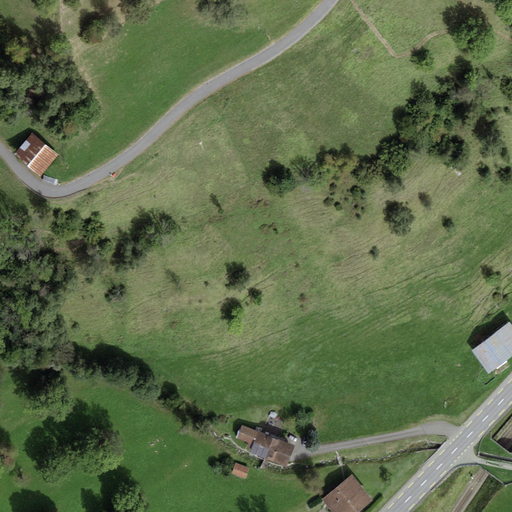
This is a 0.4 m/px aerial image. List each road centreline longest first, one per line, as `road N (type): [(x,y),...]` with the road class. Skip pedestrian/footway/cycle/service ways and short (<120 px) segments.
road 1 (residential): [(0,145),(36,184),(69,189),(290,36),(329,0)]
road 2 (primary): [(393,511),(511,388)]
